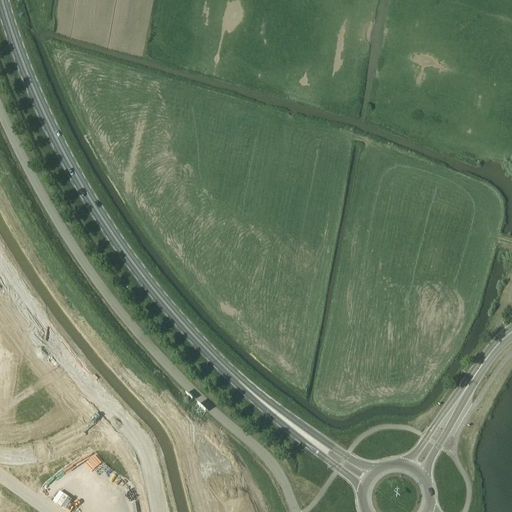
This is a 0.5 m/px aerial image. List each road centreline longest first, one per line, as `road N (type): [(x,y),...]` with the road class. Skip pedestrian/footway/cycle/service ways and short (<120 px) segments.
road 1 (primary): [(310,438),(195,339),(109,229),(32,87),(2,0)]
road 2 (unclassified): [(295,511),(278,474),(206,409),(80,258),(0,113)]
road 3 (residential): [(112,410),(0,267)]
road 4 (residential): [(0,459),(50,451),(112,410)]
